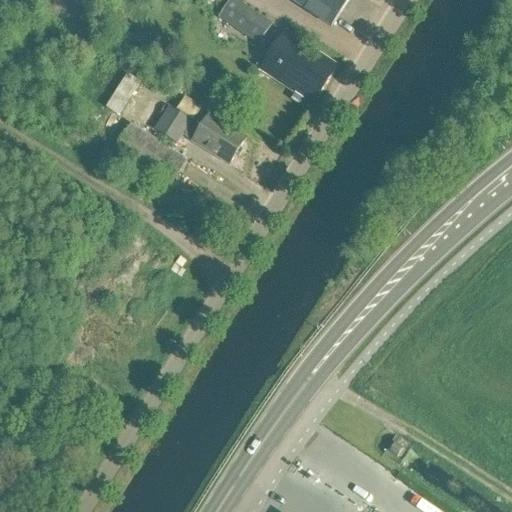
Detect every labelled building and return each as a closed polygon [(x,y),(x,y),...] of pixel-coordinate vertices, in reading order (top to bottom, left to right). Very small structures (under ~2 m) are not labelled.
[(349,0),(286,0),(331,29),(349,0)] [(258,48),(272,27),(231,1),(218,21),(258,48)] [(331,82),(312,69),(320,58),(285,35),(270,57),(267,55),(258,70),(261,72),(296,95),(291,103),(305,112),(310,104),(315,107),(331,82)] [(200,135),(189,129),(192,124),(171,110),(157,133),(178,146),(184,137),(195,143),(194,145),(231,168),(249,141),(211,117),(200,135)] [(170,191),(188,162),(131,127),(113,156),(170,191)] [(398,459),(403,450),(395,446),(390,454),(398,459)]
